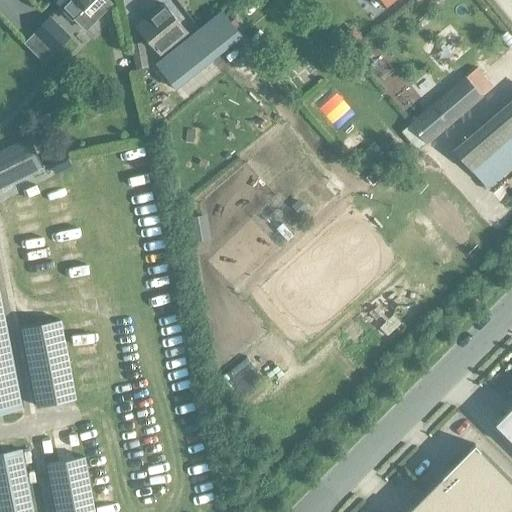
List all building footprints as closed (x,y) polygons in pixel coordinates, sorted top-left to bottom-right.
[(57,0),(62,5),(60,6),(73,19),(86,31),(114,4),(110,0),(57,0)] [(164,4),(139,25),(150,39),(147,42),(158,56),(187,32),(179,23),(181,21),(176,14),(174,16),(164,4)] [(241,36),(221,11),(218,13),(181,42),(201,67),(241,36)] [(50,16),(35,33),(55,53),(71,37),(50,16)] [(145,44),(132,46),(136,68),(148,66),(149,66),(145,44)] [(68,75),(81,62),(74,56),(62,70),(68,75)] [(476,70),(466,78),(481,95),(490,87),(476,70)] [(466,78),(412,124),(429,144),(483,98),(481,95),(466,78)] [(474,171),(511,138),(511,101),(455,150),(474,171)] [(511,169),(511,138),(474,171),(489,189),(511,169)] [(0,189),(33,174),(29,167),(19,146),(0,154),(0,189)] [(68,157),(65,151),(48,158),(48,159),(56,174),(73,166),(68,157)] [(207,215),(190,218),(195,242),(212,239),(207,215)] [(0,287),(0,414),(23,409),(0,287)] [(21,328),(36,406),(76,399),(61,320),(21,328)] [(511,406),(496,423),(511,439),(511,406)] [(511,511),(511,480),(475,444),(407,511),(511,511)] [(33,511),(22,449),(0,453),(0,511),(33,511)] [(57,511),(94,511),(84,457),(48,464),(57,511)]
